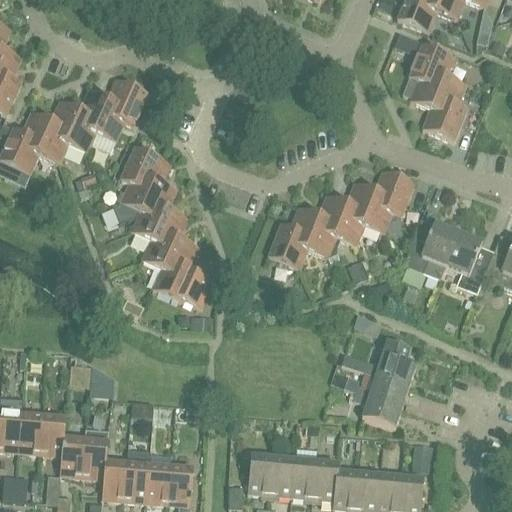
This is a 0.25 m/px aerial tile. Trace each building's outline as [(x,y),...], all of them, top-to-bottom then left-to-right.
[(406,0),(397,24),(424,34),(432,14),(426,11),(430,0),(406,0)] [(430,0),(426,11),(432,14),(452,22),(460,2),(456,0),(430,0)] [(456,0),(460,2),(480,10),(484,0),(456,0)] [(378,10),(390,15),(394,5),(382,1),(378,10)] [(492,28),(484,12),(479,37),(489,39),(492,28)] [(401,54),(406,41),(399,38),(394,51),(401,54)] [(408,82),(402,98),(411,102),(410,105),(415,107),(423,87),(429,89),(434,78),(441,80),(445,69),(449,61),(453,62),(454,62),(422,49),(408,82)] [(0,80),(1,79),(8,82),(8,81),(17,61),(0,53),(0,80)] [(449,61),(445,69),(453,72),(456,64),(453,62),(449,61)] [(423,87),(415,107),(435,115),(442,117),(446,106),(453,108),(461,88),(441,80),(434,78),(429,89),(423,87)] [(0,116),(7,120),(22,87),(8,81),(8,82),(1,79),(0,80),(0,116)] [(112,107),(112,108),(119,111),(113,123),(120,126),(133,132),(148,100),(121,88),(112,107)] [(84,118),(90,121),(85,133),(91,136),(91,137),(110,146),(120,126),(113,123),(119,111),(112,108),(112,107),(93,98),(84,118)] [(422,133),(454,146),(467,114),(453,108),(446,106),(442,117),(435,115),(427,135),(422,133)] [(55,128),(55,129),(62,132),(56,144),(63,147),(63,148),(82,156),(91,137),(91,136),(85,133),(90,121),(84,118),(64,109),(55,128)] [(36,119),(27,139),(33,143),(28,154),(35,157),(34,158),(54,167),(63,148),(63,147),(56,144),(62,132),(55,129),(55,128),(36,119)] [(4,129),(0,136),(0,142),(8,146),(0,163),(0,166),(10,171),(5,183),(25,192),(30,180),(31,180),(26,177),(34,158),(35,157),(28,154),(33,143),(27,139),(22,137),(4,129)] [(134,152),(120,185),(134,191),(141,194),(146,182),(153,185),(153,184),(162,165),(134,152)] [(386,178),(378,198),(385,201),(380,213),(387,216),(401,222),(414,189),(386,178)] [(134,191),(125,211),(144,219),(151,222),(156,210),(163,213),(172,193),(153,184),(153,185),(146,182),(141,194),(134,191)] [(350,210),(350,211),(357,214),(352,226),(359,228),(363,230),(379,236),(387,216),(380,213),(385,201),(378,198),(358,191),(350,210)] [(331,240),(322,260),(327,262),(328,264),(337,261),(334,252),(338,243),(351,248),(359,228),(352,226),(357,214),(350,211),(350,210),(330,202),(322,222),(322,223),(329,225),(324,237),(331,240)] [(144,219),(135,239),(155,248),(155,247),(162,250),(167,239),(174,242),(183,221),(163,213),(156,210),(151,222),(144,219)] [(303,214),(294,235),(301,237),(296,249),(303,252),(307,254),(322,260),(331,240),(324,237),(329,225),(322,223),(322,222),(303,214)] [(414,241),(403,269),(423,277),(423,278),(439,285),(445,271),(458,238),(433,228),(426,246),(414,241)] [(281,229),(268,262),(294,272),(303,252),(296,249),(301,237),(294,235),(290,233),(281,229)] [(458,238),(445,271),(462,277),(457,290),(477,298),(481,289),(483,284),(487,272),(473,266),(480,251),(481,247),(458,238)] [(155,248),(146,267),(161,274),(166,276),(172,279),(178,267),(184,270),(193,250),(179,244),(174,242),(167,239),(162,250),(155,247),(155,248)] [(487,272),(483,284),(503,292),(511,295),(511,247),(505,265),(491,260),(487,272)] [(354,289),(368,283),(360,265),(347,271),(354,289)] [(166,276),(157,296),(184,308),(185,306),(201,313),(207,300),(203,299),(210,284),(197,278),(198,276),(189,272),(184,270),(178,267),(172,279),(166,276)] [(355,319),(350,330),(358,333),(363,322),(355,319)] [(387,345),(382,360),(377,373),(364,369),(343,362),(341,369),(362,377),(375,381),(408,392),(415,371),(406,368),(410,353),(387,345)] [(90,372),(74,370),(70,370),(68,390),(88,392),(90,372)] [(370,395),(357,390),(355,397),(402,412),(408,392),(375,381),(370,395)] [(361,422),(395,433),(402,412),(355,397),(352,405),(366,409),(361,422)] [(0,457),(18,458),(21,420),(0,418),(0,457)] [(18,458),(39,460),(42,421),(21,420),(18,458)] [(64,423),(42,421),(39,460),(61,462),(62,444),(64,423)] [(310,439),(317,440),(318,430),(305,429),(305,439),(310,439)] [(107,437),(84,435),(84,446),(81,483),(104,485),(105,467),(106,448),(107,437)] [(84,446),(62,444),(59,482),(81,483),(84,446)] [(124,507),(146,509),(150,457),(128,455),(127,469),(124,507)] [(269,500),(272,463),(250,461),(247,498),(269,500)] [(272,463),(269,500),(291,502),(294,465),(272,463)] [(294,465),(291,502),(312,504),(316,466),(294,465)] [(316,466),(312,504),(334,506),(333,511),(337,468),(316,466)] [(105,467),(104,485),(102,506),(124,507),(127,469),(105,467)] [(337,468),(333,511),(355,511),(358,478),(337,477),(337,468)] [(146,509),(168,511),(171,472),(149,470),(146,509)] [(189,511),(192,474),(171,472),(168,511),(178,511),(177,511),(189,511)] [(358,478),(355,511),(376,511),(380,480),(358,478)] [(56,511),(59,488),(59,481),(47,480),(45,509),(56,510),(56,511)] [(380,480),(376,511),(398,511),(401,482),(380,480)] [(1,506),(14,507),(16,482),(4,481),(1,506)] [(25,508),(27,483),(16,482),(14,507),(25,508)] [(401,482),(398,511),(421,511),(424,484),(401,482)] [(228,511),(242,511),(242,492),(228,492),(228,511)] [(68,511),(70,502),(57,501),(57,510),(56,511),(68,511)]
